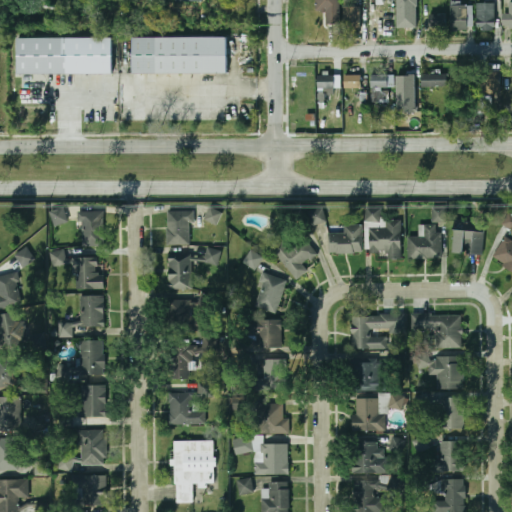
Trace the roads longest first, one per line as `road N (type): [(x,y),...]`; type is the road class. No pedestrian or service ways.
road 1 (residential): [(143,511),(137,187)]
road 2 (residential): [(325,511),(323,310),(337,293),(417,289)]
road 3 (residential): [(499,511),(495,305),(470,289),(417,289)]
road 4 (secondary): [(0,187),(274,185)]
road 5 (secondary): [(273,144),(0,146)]
road 6 (residential): [(511,47),(273,50)]
road 7 (secondary): [(511,143),(273,144)]
road 8 (secondary): [(274,185),(511,185)]
road 9 (tertiary): [(273,144),(272,0)]
